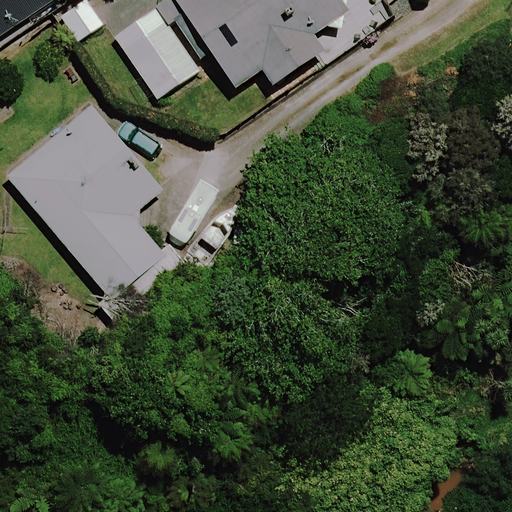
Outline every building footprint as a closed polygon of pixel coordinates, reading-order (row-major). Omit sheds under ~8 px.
[(0,0),(0,37),(55,0),(0,0)] [(105,29),(84,0),(58,20),(79,48),(105,29)] [(176,0),(238,92),(267,73),(277,88),(324,56),(312,37),(345,15),(335,0),(176,0)] [(200,76),(156,12),(116,39),(160,103),(200,76)] [(164,194),(95,110),(9,180),(99,290),(92,295),(132,344),(203,286),(169,245),(160,252),(133,220),(164,194)]
